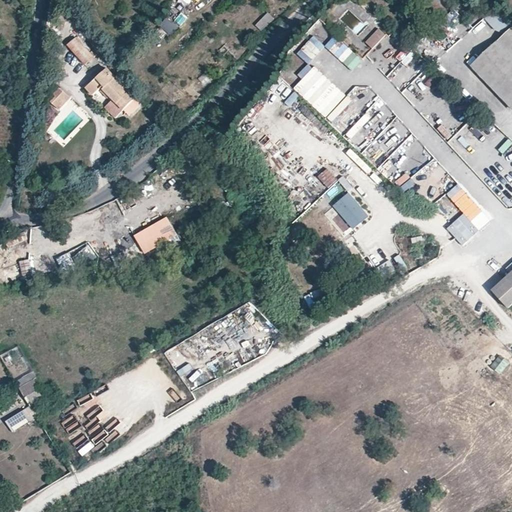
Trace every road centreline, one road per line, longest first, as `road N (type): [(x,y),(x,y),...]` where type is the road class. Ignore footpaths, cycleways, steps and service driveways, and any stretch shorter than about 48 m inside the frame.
road 1 (track): [(23,511),(442,266)]
road 2 (residential): [(4,218),(46,218),(124,181),(185,138),(320,0)]
road 3 (residential): [(40,0),(4,218)]
